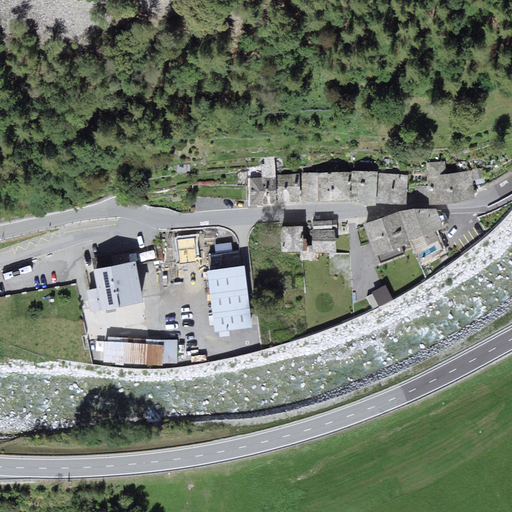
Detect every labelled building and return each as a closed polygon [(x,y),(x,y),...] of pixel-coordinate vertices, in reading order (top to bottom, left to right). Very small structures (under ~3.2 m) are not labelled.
[(276,175),(275,157),(265,157),(265,165),(261,165),(261,179),(262,178),(276,178),(276,175)] [(427,163),(430,205),(455,202),(476,199),(472,171),(447,175),(445,162),(427,163)] [(319,174),(319,203),(351,202),(352,172),(319,174)] [(351,202),(351,205),(375,206),(375,203),(377,174),(377,172),(352,172),(351,202)] [(276,178),(277,203),(300,203),(299,174),(276,175),(276,178)] [(302,174),(302,204),(319,203),(319,174),(302,174)] [(406,204),(408,176),(377,174),(375,203),(406,204)] [(249,178),(251,207),(264,206),(262,178),(261,179),(249,178)] [(262,178),(264,206),(278,206),(277,203),(276,178),(262,178)] [(399,213),(410,245),(414,243),(436,234),(444,230),(436,210),(409,210),(399,213)] [(410,245),(399,213),(362,225),(376,258),(410,245)] [(335,221),(313,222),(312,230),(335,230),(335,221)] [(303,228),(281,228),(282,252),(303,252),(303,228)] [(335,230),(312,230),(313,253),(336,253),(335,230)] [(444,252),(436,234),(414,243),(421,264),(444,252)] [(143,303),(136,263),(91,271),(95,290),(85,292),(89,313),(143,303)] [(244,266),(207,271),(215,333),(251,328),(244,266)] [(107,342),(148,345),(148,339),(107,337),(107,342)] [(162,364),(177,364),(176,340),(158,341),(158,346),(163,346),(162,364)] [(107,342),(104,342),(103,362),(162,365),(162,364),(163,346),(158,346),(148,345),(107,342)]
